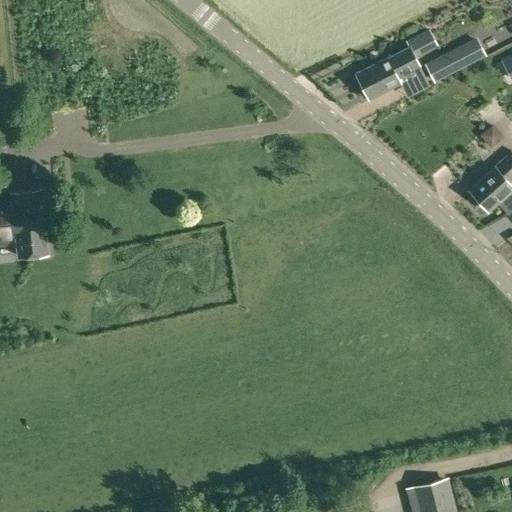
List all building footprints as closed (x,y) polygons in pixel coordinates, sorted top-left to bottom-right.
[(358,77),(354,80),(362,98),(367,95),(368,98),(400,82),(398,78),(420,66),(410,46),(388,58),(356,73),(358,77)] [(448,55),(427,66),(435,80),(456,69),(460,67),(452,53),(448,55)] [(493,152),(510,138),(502,128),(485,141),(493,152)] [(508,214),(511,209),(511,185),(509,182),(511,179),(511,151),(469,190),(488,211),(498,202),(508,214)] [(11,206),(0,206),(0,238),(15,236),(17,255),(48,251),(40,188),(10,192),(11,206)] [(450,511),(442,479),(413,486),(419,511),(450,511)]
